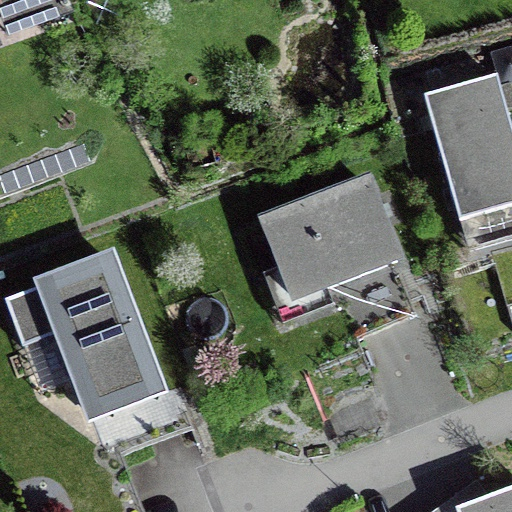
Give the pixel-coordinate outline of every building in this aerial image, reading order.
[(0,0),(0,13),(9,37),(68,16),(62,0),(0,0)] [(20,47),(11,50),(10,61),(16,68),(26,65),(28,54),(20,47)] [(413,71),(387,78),(395,107),(421,100),(413,71)] [(511,130),(497,77),(423,98),(467,253),(511,240),(511,130)] [(367,183),(272,221),(304,300),(399,261),(367,183)] [(170,399),(115,252),(32,282),(35,290),(5,301),(22,347),(24,347),(42,394),(71,384),(88,429),(170,399)] [(478,483),(437,511),(454,511),(490,499),(478,483)] [(511,511),(511,490),(490,499),(454,511),(511,511)]
